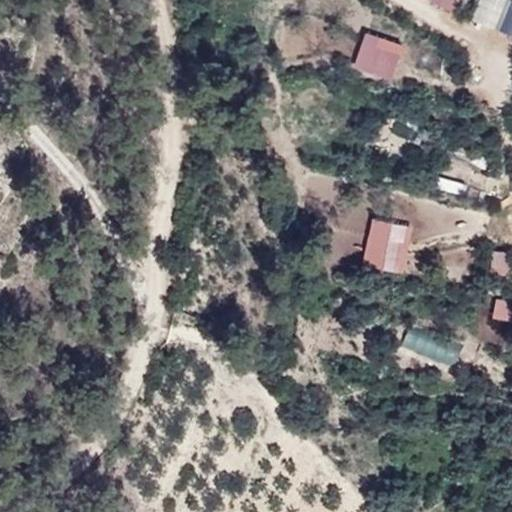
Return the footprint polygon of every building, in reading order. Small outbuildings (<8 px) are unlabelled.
[(511,34),(511,0),(479,0),(473,22),(511,34)] [(356,68),(395,82),(409,45),(370,31),(356,68)] [(412,234),(381,229),(373,270),(404,276),(412,234)] [(511,299),(500,298),(496,317),(511,320),(511,299)] [(457,363),(464,345),(414,325),(407,343),(457,363)]
